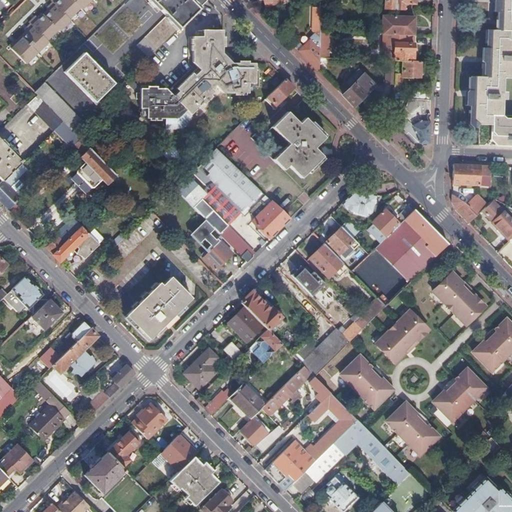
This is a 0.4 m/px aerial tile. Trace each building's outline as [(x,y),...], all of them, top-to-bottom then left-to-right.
[(67,20),(79,9),(70,0),(57,0),(52,5),(54,6),(67,20)] [(70,0),(79,9),(88,0),(70,0)] [(150,0),(148,2),(153,7),(155,5),(166,16),(137,46),(149,58),(206,0),(150,0)] [(385,10),(404,11),(404,4),(415,4),(415,0),(395,0),(396,0),(386,0),(385,10)] [(511,116),(502,117),(503,100),(506,100),(506,93),(503,93),(503,79),(511,79),(511,0),(497,0),(496,21),(500,21),(500,31),(489,31),(489,42),(485,42),(484,64),(486,64),(486,77),(471,76),(471,91),(469,91),(468,114),(472,114),(472,125),(491,126),(491,140),(496,147),(511,147),(511,116)] [(67,20),(54,6),(43,16),(56,30),(67,20)] [(263,15),(266,13),(260,6),(257,9),(263,15)] [(263,15),(270,23),(275,17),(268,10),(266,13),(263,15)] [(56,30),(43,16),(32,27),(45,41),(56,30)] [(399,35),(414,36),(414,18),(383,17),(382,34),(384,35),(399,35)] [(320,32),(320,26),(313,32),(314,33),(309,39),(310,40),(298,51),(303,56),(318,72),(319,58),(320,32)] [(45,41),(32,27),(20,38),(36,54),(47,43),(45,41)] [(230,61),(225,56),(223,53),(223,31),(203,31),(203,38),(193,38),(193,63),(198,69),(176,90),(179,93),(173,97),(166,90),(139,90),(139,93),(134,93),(134,100),(139,100),(138,109),(146,110),(145,119),(164,119),(164,130),(181,130),(193,118),(190,115),(214,92),(211,89),(215,86),(222,93),(248,94),(248,84),(255,84),(255,64),(232,63),(230,61)] [(413,61),(414,44),(399,43),(399,35),(384,35),(384,60),(386,61),(395,61),(400,61),(403,61),(413,61)] [(414,44),(414,36),(399,35),(399,43),(414,44)] [(36,54),(20,38),(8,49),(23,65),(36,54)] [(97,100),(102,105),(112,95),(107,91),(114,84),(83,53),(64,72),(94,103),(97,100)] [(394,85),(395,61),(386,61),(386,84),(394,85)] [(420,78),(421,62),(413,61),(403,61),(402,77),(420,78)] [(338,91),(353,108),(375,86),(360,70),(338,91)] [(276,78),(271,83),(275,87),(279,82),(276,78)] [(294,88),(286,79),(266,99),(274,108),(294,88)] [(34,93),(37,95),(64,122),(74,133),(83,123),(44,83),(34,93)] [(37,95),(27,105),(53,132),(64,122),(37,95)] [(429,144),(430,100),(413,100),(413,97),(409,97),(409,99),(403,116),(393,111),(393,112),(397,114),(404,118),(409,123),(414,128),(416,133),(419,140),(420,144),(429,144)] [(289,112),(273,127),(289,144),(274,159),(284,170),(289,166),(302,178),(324,157),(323,149),(317,150),(315,148),(326,138),(306,118),(300,124),(289,112)] [(413,144),(420,144),(419,140),(416,133),(414,128),(409,123),(404,118),(397,114),(393,112),(393,121),(398,123),(402,126),(405,130),(407,133),(411,139),(413,144)] [(81,140),(73,148),(82,157),(80,158),(85,163),(78,170),(77,173),(93,188),(94,188),(102,180),(107,185),(113,180),(115,182),(119,178),(113,172),(81,140)] [(0,141),(0,178),(3,181),(5,179),(21,164),(0,141)] [(291,219),(217,148),(216,149),(261,192),(243,210),(240,213),(239,214),(246,221),(258,209),(262,213),(253,222),(270,240),(291,219)] [(199,167),(205,174),(237,204),(243,210),(261,192),(216,149),(199,167)] [(21,164),(5,179),(9,183),(17,175),(17,174),(24,167),(21,164)] [(491,177),(491,166),(454,165),(453,185),(480,186),(481,176),(491,177)] [(193,171),(178,186),(175,189),(219,234),(220,234),(222,231),(225,228),(239,214),(240,213),(234,207),(237,204),(205,174),(200,179),(195,174),(193,171)] [(3,181),(0,183),(0,201),(8,210),(15,204),(30,190),(26,186),(17,195),(3,181)] [(482,196),(470,207),(469,208),(477,216),(482,211),(494,201),(495,199),(484,193),(486,189),(484,188),(482,191),(479,194),(482,196)] [(356,190),(342,204),(350,213),(367,217),(373,212),(377,196),(372,195),(365,194),(360,192),(356,190)] [(470,207),(452,195),(452,204),(455,210),(462,217),(469,224),(477,216),(469,208),(470,207)] [(510,240),(511,238),(511,220),(494,201),(482,211),(510,240)] [(15,204),(8,210),(15,216),(21,210),(15,204)] [(243,210),(237,204),(234,207),(240,213),(243,210)] [(386,237),(387,237),(399,224),(385,210),(372,223),(373,224),(386,237)] [(421,271),(448,245),(433,229),(423,218),(413,228),(404,219),(399,224),(387,237),(421,271)] [(348,221),(342,227),(353,238),(359,232),(348,221)] [(367,230),(380,243),(386,237),(373,224),(367,230)] [(100,244),(88,233),(81,226),(64,244),(53,255),(60,262),(76,246),(79,249),(77,254),(82,256),(85,259),(100,244)] [(353,238),(342,227),(327,241),(340,254),(341,254),(344,257),(358,244),(353,238)] [(220,234),(219,234),(241,257),(247,251),(225,228),(222,231),(224,234),(222,236),(220,234)] [(57,236),(45,248),(53,255),(64,244),(57,236)] [(409,283),(421,271),(387,237),(386,237),(380,243),(375,249),(409,283)] [(220,242),(203,258),(215,271),(226,262),(229,265),(236,259),(220,242)] [(343,264),(324,244),(310,258),(329,278),(343,264)] [(247,251),(241,257),(247,263),(253,257),(247,251)] [(305,277),(299,283),(316,300),(324,292),(320,288),(325,284),(314,272),(307,279),(305,277)] [(434,292),(467,326),(486,307),(453,273),(434,292)] [(34,314),(49,300),(42,293),(42,292),(33,282),(32,283),(26,276),(13,289),(19,295),(17,297),(34,314)] [(160,283),(126,316),(150,340),(185,305),(183,302),(189,296),(171,278),(162,286),(160,283)] [(264,326),(268,330),(273,325),(278,330),(279,330),(285,325),(285,323),(271,310),(270,310),(264,304),(253,292),(242,303),(245,306),(264,326)] [(362,318),(368,324),(385,307),(378,299),(366,310),(368,312),(362,318)] [(34,314),(31,317),(44,329),(61,313),(49,300),(34,314)] [(270,310),(271,310),(273,308),(267,301),(264,304),(270,310)] [(338,330),(350,342),(368,324),(362,318),(348,304),(344,308),(353,317),(351,319),(354,322),(352,324),(349,321),(343,327),(342,327),(338,330)] [(247,343),(264,326),(245,306),(228,324),(247,343)] [(376,344),(395,363),(429,330),(410,311),(376,344)] [(474,354),(493,373),(511,354),(511,324),(508,321),(494,334),(492,335),(489,338),(488,340),(474,354)] [(67,346),(58,355),(61,358),(91,329),(84,322),(72,335),(72,338),(69,341),(68,340),(67,341),(67,340),(64,343),(67,346)] [(61,358),(53,366),(60,374),(69,365),(73,369),(72,373),(78,374),(81,377),(96,362),(84,350),(98,336),(91,329),(61,358)] [(304,367),(314,377),(350,342),(338,330),(337,329),(302,365),(304,367)] [(265,357),(267,360),(282,345),(268,330),(256,343),(259,346),(264,342),(271,349),(266,354),(267,354),(265,357)] [(236,362),(243,355),(231,343),(223,350),(236,362)] [(40,359),(49,370),(53,366),(61,358),(58,355),(51,348),(40,359)] [(197,368),(187,377),(199,389),(216,372),(210,365),(217,358),(209,350),(194,365),(197,368)] [(374,409),(393,390),(379,376),(379,374),(376,371),(373,370),(360,356),(341,375),(374,409)] [(104,393),(110,399),(118,390),(135,373),(127,365),(119,373),(116,373),(111,377),(112,380),(115,383),(104,393)] [(184,374),(187,377),(197,368),(194,365),(184,374)] [(322,401),(330,393),(314,377),(304,367),(265,406),(262,408),(270,415),(272,413),(273,413),(306,380),(319,393),(317,396),(320,400),(316,404),(317,406),(322,401)] [(41,379),(67,403),(77,392),(51,368),(41,379)] [(433,402),(452,421),(486,388),(467,369),(453,383),(451,383),(448,387),(448,389),(433,402)] [(0,417),(17,401),(20,398),(0,376),(0,417)] [(36,419),(51,435),(72,414),(65,408),(56,400),(38,381),(32,387),(47,402),(46,402),(50,406),(36,419)] [(262,409),(262,408),(265,406),(243,384),(230,397),(251,419),(262,409)] [(87,407),(94,414),(110,399),(104,393),(98,386),(89,396),(93,401),(87,407)] [(211,416),(230,397),(224,391),(205,410),(211,416)] [(305,471),(357,420),(330,393),(322,401),(317,406),(310,413),(317,420),(328,409),(340,421),(314,447),(312,445),(306,451),(295,440),(265,471),(271,477),(279,484),(289,475),(295,482),(305,471)] [(172,411),(158,397),(156,400),(169,414),(172,411)] [(420,455),(439,437),(425,423),(425,421),(422,418),(420,417),(406,403),(387,422),(420,455)] [(140,421),(134,426),(147,440),(167,420),(151,404),(138,418),(140,421)] [(43,441),(51,435),(36,419),(29,426),(43,441)] [(267,433),(254,420),(241,432),(255,446),(267,433)] [(357,443),(399,485),(410,474),(357,420),(305,471),(314,481),(316,483),(357,443)] [(279,427),(256,447),(263,453),(284,432),(279,427)] [(109,452),(108,453),(122,468),(130,460),(126,456),(139,443),(141,441),(130,431),(109,452)] [(177,473),(193,457),(196,454),(179,436),(161,453),(159,455),(177,473)] [(0,468),(9,478),(10,479),(18,471),(20,473),(33,460),(19,445),(0,463),(0,468)] [(122,468),(108,453),(106,455),(85,476),(103,494),(125,472),(122,468)] [(185,497),(194,506),(219,482),(211,474),(213,471),(204,462),(202,465),(193,457),(177,473),(169,480),(178,489),(180,487),(187,495),(185,497)] [(0,486),(9,478),(0,468),(0,486)] [(285,491),(294,500),(314,481),(305,471),(295,482),(285,491)] [(338,473),(333,478),(334,479),(325,487),(326,489),(326,492),(329,496),(328,497),(343,511),(357,497),(343,482),(345,480),(342,476),(338,473)] [(453,511),(511,511),(511,501),(499,488),(497,490),(487,479),(453,511)] [(234,496),(227,489),(223,492),(221,491),(205,506),(210,511),(226,511),(229,510),(226,507),(232,501),(231,500),(234,496)] [(60,511),(84,511),(90,507),(75,492),(69,498),(63,503),(62,502),(56,508),(60,511)] [(390,511),(381,502),(370,511),(390,511)]
